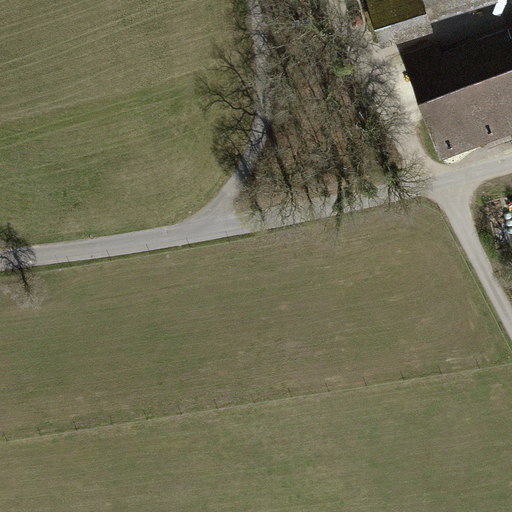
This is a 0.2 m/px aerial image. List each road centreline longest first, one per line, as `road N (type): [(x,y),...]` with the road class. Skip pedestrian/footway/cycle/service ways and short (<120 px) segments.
road 1 (unclassified): [(0,260),(449,189)]
road 2 (residential): [(449,189),(342,0)]
road 3 (residential): [(511,313),(449,189)]
